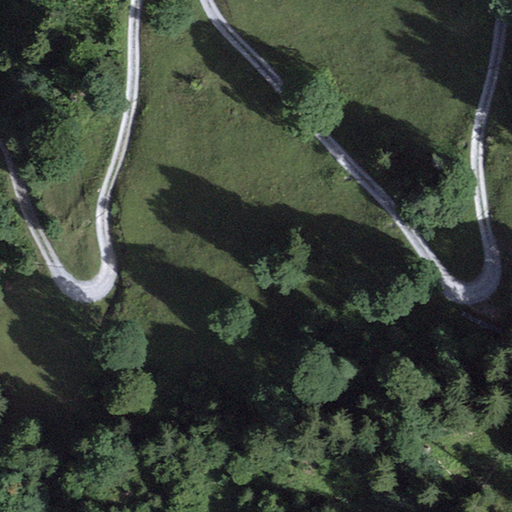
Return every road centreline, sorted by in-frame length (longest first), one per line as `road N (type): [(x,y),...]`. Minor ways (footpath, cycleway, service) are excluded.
road 1 (track): [(206,0),(451,281),(473,294),(494,280),(476,146),(505,0)]
road 2 (track): [(0,136),(63,280),(89,290),(106,277),(99,217),(131,99),(135,0)]
